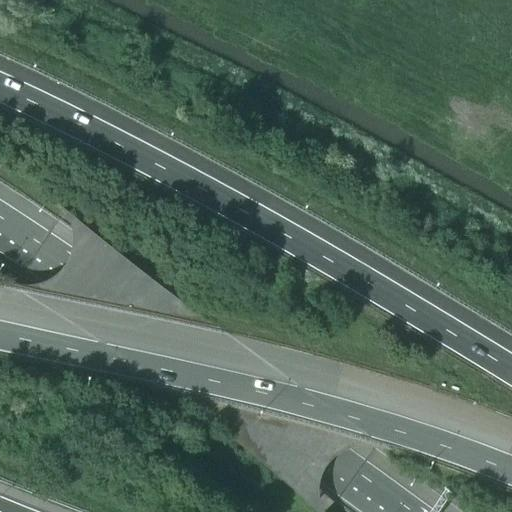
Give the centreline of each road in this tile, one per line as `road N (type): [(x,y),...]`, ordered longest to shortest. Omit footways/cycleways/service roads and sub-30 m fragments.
road 1 (motorway): [(511,374),(195,184),(0,91)]
road 2 (motorway): [(511,473),(335,413),(0,336)]
road 3 (motorway): [(399,511),(0,228)]
